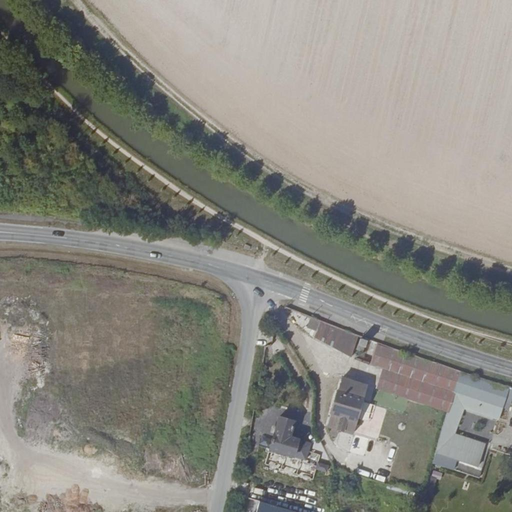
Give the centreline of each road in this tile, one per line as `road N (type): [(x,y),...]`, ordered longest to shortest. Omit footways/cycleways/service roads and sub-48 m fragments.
road 1 (track): [(75,0),(168,92),(281,177),(395,232),(511,269)]
road 2 (tertiary): [(259,278),(511,369)]
road 3 (tertiary): [(0,232),(133,249),(259,278)]
road 4 (unclassified): [(221,511),(259,278)]
